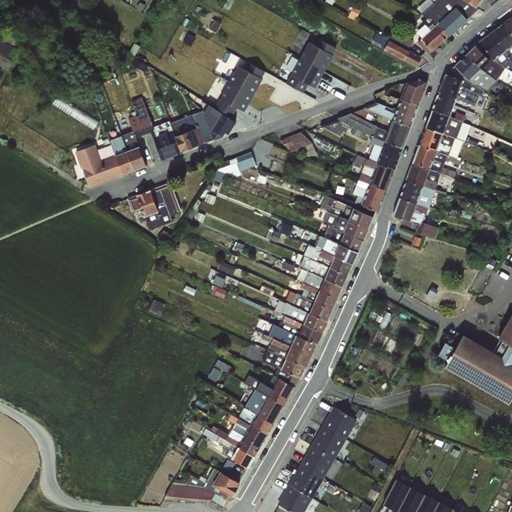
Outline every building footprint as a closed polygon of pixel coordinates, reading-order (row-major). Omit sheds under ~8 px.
[(458,27),(435,2),(428,8),(425,6),(427,4),(425,1),(418,7),(416,6),(418,3),(414,0),(408,0),(405,6),(422,14),(425,12),(434,22),(449,35),(458,27)] [(476,8),(462,0),(437,0),(435,2),(458,27),(478,9),(476,8)] [(511,17),(501,25),(511,39),(511,17)] [(449,35),(434,22),(428,28),(430,30),(417,42),(428,54),(432,50),(432,51),(449,35)] [(511,39),(501,25),(492,32),(511,59),(511,39)] [(390,40),(376,33),(372,40),(382,45),(381,47),(404,60),(404,62),(416,67),(422,56),(410,50),(409,51),(408,50),(413,40),(394,30),(390,40)] [(511,59),(492,32),(480,41),(493,60),(507,67),(508,66),(511,67),(511,59)] [(312,82),(320,86),(341,46),(317,34),(303,62),(297,59),(293,66),(297,69),(291,81),(307,90),(312,82)] [(493,60),(480,41),(476,45),(466,54),(481,69),(496,80),(499,82),(508,68),(507,67),(493,60)] [(0,62),(9,67),(13,60),(5,56),(8,52),(0,47),(0,62)] [(447,74),(483,90),(488,93),(496,80),(481,69),(466,54),(455,64),(447,74)] [(252,105),(268,68),(253,62),(240,67),(225,101),(211,107),(208,113),(218,136),(227,132),(231,134),(238,117),(236,112),(252,105)] [(483,90),(447,74),(440,93),(471,104),(474,98),(461,93),(460,96),(457,95),(460,88),(464,91),(466,89),(475,94),(476,93),(481,95),(483,90)] [(407,82),(401,99),(418,105),(428,81),(419,78),(407,82)] [(368,108),(393,120),(409,127),(418,105),(401,99),(390,95),(394,85),(387,88),(383,96),(389,98),(389,99),(399,103),(397,110),(379,103),(368,108)] [(433,110),(449,116),(455,100),(458,102),(457,103),(470,108),(471,104),(440,93),(433,110)] [(100,121),(60,95),(55,103),(95,128),(100,121)] [(134,100),(140,113),(131,116),(139,136),(158,128),(144,96),(134,100)] [(350,125),(372,137),(402,148),(409,127),(393,120),(388,131),(371,122),(375,113),(365,107),(320,125),(341,135),(343,131),(346,132),(350,125)] [(427,128),(462,141),(464,141),(470,125),(463,122),(465,116),(456,112),(454,118),(449,116),(433,110),(427,128)] [(155,135),(162,157),(208,144),(199,113),(172,120),(175,129),(155,135)] [(420,145),(446,155),(447,152),(441,149),(445,139),(453,142),(452,143),(461,146),(462,141),(427,128),(420,145)] [(308,130),(286,136),(289,149),(312,143),(308,130)] [(122,135),(113,139),(117,148),(126,144),(122,135)] [(374,143),(372,149),(398,159),(402,148),(372,137),(370,141),(374,143)] [(90,184),(154,166),(148,146),(103,158),(99,144),(80,149),(90,184)] [(413,163),(441,172),(445,160),(456,164),(458,159),(446,155),(420,145),(413,163)] [(372,149),(368,159),(394,169),(398,159),(372,149)] [(254,150),(221,162),(226,175),(259,163),(254,150)] [(361,172),(358,179),(386,191),(394,169),(368,159),(366,158),(364,165),(374,169),(371,176),(361,172)] [(441,172),(413,163),(407,181),(434,190),(441,172)] [(378,212),(386,191),(358,179),(352,194),(357,196),(354,204),(378,212)] [(400,197),(428,207),(434,190),(407,181),(400,197)] [(172,214),(180,210),(168,183),(136,197),(145,218),(162,210),(167,221),(174,218),(172,214)] [(321,208),(326,211),(368,228),(373,216),(327,196),(321,208)] [(428,207),(400,197),(394,216),(410,222),(419,224),(416,232),(435,238),(437,234),(441,221),(432,218),(432,220),(429,219),(425,217),(428,207)] [(363,240),(368,228),(326,211),(324,216),(331,219),(329,225),(363,240)] [(328,225),(323,236),(358,251),(363,240),(329,225),(328,225)] [(316,244),(315,247),(352,264),(358,251),(323,236),(318,234),(314,243),(316,244)] [(303,255),(304,256),(347,275),(352,264),(315,247),(309,244),(303,255)] [(309,269),(308,271),(342,286),(347,275),(304,256),(302,260),(307,262),(305,267),(309,269)] [(298,281),(303,283),(337,298),(342,286),(308,271),(303,269),(298,281)] [(304,290),(302,295),(332,308),(337,298),(303,283),(301,289),(304,290)] [(285,302),(286,302),(327,321),(332,308),(302,295),(297,292),(296,293),(290,290),(285,302)] [(286,302),(281,314),(322,332),(327,321),(286,302)] [(278,322),(276,326),(317,344),(322,332),(281,314),(272,310),(268,318),(278,322)] [(500,352),(463,334),(445,366),(511,404),(511,317),(499,339),(505,342),(500,352)] [(272,324),(267,335),(311,356),(317,344),(276,326),(272,324)] [(271,343),(268,350),(306,368),(311,356),(267,335),(264,334),(262,339),(271,343)] [(300,378),(306,368),(268,350),(264,348),(259,360),(282,370),(278,377),(294,386),(299,378),(300,378)] [(219,359),(212,376),(219,379),(224,368),(230,371),(233,364),(219,359)] [(284,405),(294,386),(278,377),(274,374),(268,386),(260,382),(256,390),(284,405)] [(273,424),(284,405),(256,390),(253,394),(260,398),(259,399),(250,394),(243,406),(273,424)] [(267,434),(273,424),(243,406),(240,405),(237,410),(241,412),(238,417),(267,434)] [(333,407),(322,427),(346,440),(357,421),(333,407)] [(260,446),(267,434),(238,417),(231,413),(227,419),(235,423),(232,428),(260,446)] [(254,456),(260,446),(232,428),(229,434),(214,425),(210,430),(254,456)] [(248,468),(254,456),(210,430),(205,427),(201,433),(225,446),(221,453),(248,468)] [(322,427),(311,446),(335,460),(346,440),(322,427)] [(311,446),(300,465),(324,479),(335,460),(311,446)] [(300,465),(289,484),(313,498),(324,479),(300,465)] [(174,479),(164,498),(209,503),(212,500),(226,507),(240,482),(214,467),(206,483),(191,474),(187,480),(174,479)] [(397,511),(410,488),(396,481),(383,505),(396,511),(397,511)] [(289,484),(278,504),(292,511),(305,511),(313,498),(289,484)] [(415,511),(424,496),(410,488),(397,511),(415,511)] [(433,511),(439,503),(424,496),(415,511),(433,511)] [(451,511),(453,510),(439,503),(433,511),(451,511)]
